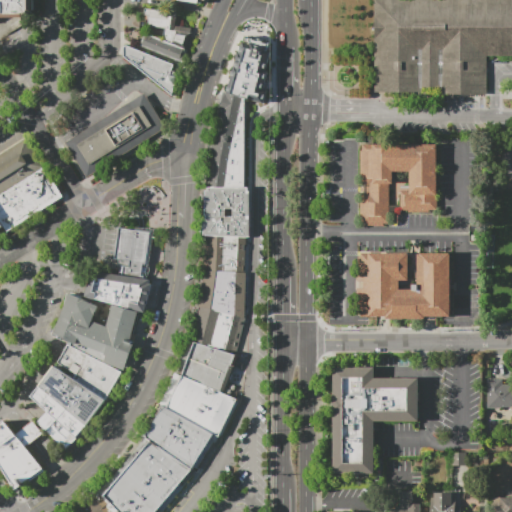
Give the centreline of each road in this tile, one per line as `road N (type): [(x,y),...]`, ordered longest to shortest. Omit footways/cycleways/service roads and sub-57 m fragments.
road 1 (tertiary): [(181,238),(165,328),(134,400),(82,468),(30,511)]
road 2 (primary): [(310,340),(314,112)]
road 3 (residential): [(310,340),(511,341)]
road 4 (primary): [(309,511),(310,340)]
road 5 (primary): [(286,112),(285,278)]
road 6 (residential): [(0,65),(86,206)]
road 7 (primary): [(285,340),(285,488)]
road 8 (tertiary): [(223,21),(185,157)]
road 9 (residential): [(131,178),(22,246)]
